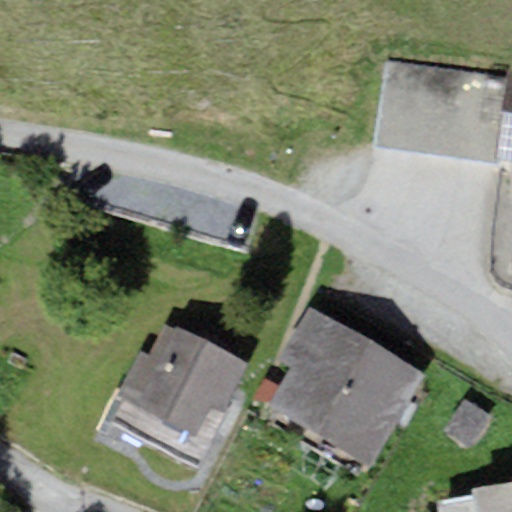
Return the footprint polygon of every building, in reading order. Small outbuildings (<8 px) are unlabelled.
[(511,73),(384,58),(373,146),(511,163),(511,73)] [(425,373),(309,306),(278,359),(290,366),(266,407),(370,467),(425,373)] [(250,364),(178,327),(161,359),(143,350),(106,422),(200,470),(229,413),(225,411),(250,364)] [(492,418),(464,399),(443,432),(470,451),(492,418)] [(474,494),(436,499),(437,511),(511,511),(511,483),(473,488),(474,494)]
